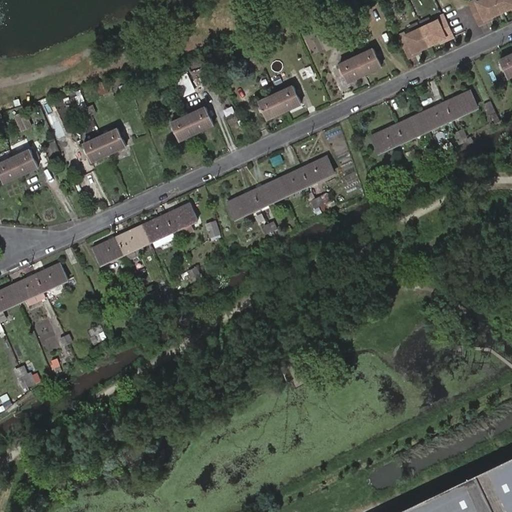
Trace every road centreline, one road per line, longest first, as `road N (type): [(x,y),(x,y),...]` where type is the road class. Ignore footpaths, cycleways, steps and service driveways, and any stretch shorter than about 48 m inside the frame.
road 1 (residential): [(511,32),(67,237)]
road 2 (track): [(0,81),(94,50),(180,0)]
